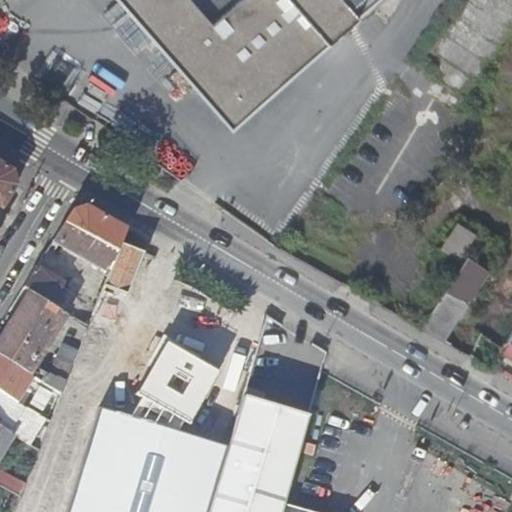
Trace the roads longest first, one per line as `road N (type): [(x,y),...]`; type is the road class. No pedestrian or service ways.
road 1 (secondary): [(511,426),(65,162)]
road 2 (residential): [(65,162),(0,269)]
